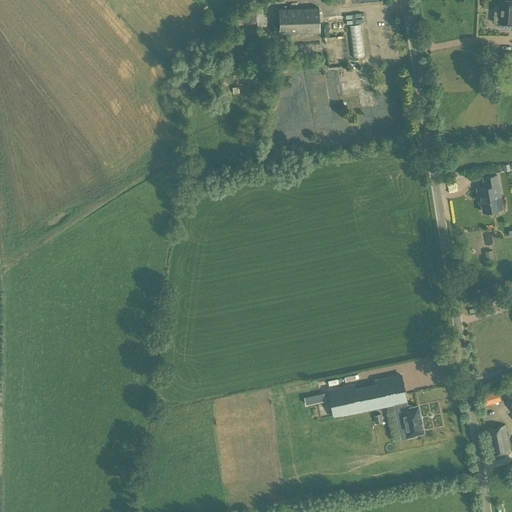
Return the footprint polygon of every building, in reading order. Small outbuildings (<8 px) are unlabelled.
[(511,0),(499,0),(499,6),(494,6),(494,14),(499,14),(498,27),(511,27),(511,0)] [(318,7),(278,8),(279,33),(280,33),(281,40),(287,40),(287,33),(319,31),(318,7)] [(239,17),(236,17),(236,25),(256,24),(256,25),(266,25),(265,8),(255,8),(255,10),(239,11),(239,17)] [(361,25),(348,26),(350,57),(364,57),(361,25)] [(227,29),(213,46),(221,55),(235,35),(227,29)] [(319,42),(287,44),(288,56),(320,54),(319,42)] [(212,51),(203,59),(205,61),(214,53),(212,51)] [(511,70),(494,70),(494,85),(511,84),(511,70)] [(484,187),(476,188),(479,202),(480,201),(482,211),(489,210),(490,212),(492,213),(494,213),(495,212),(497,211),(497,209),(498,209),(496,199),(500,198),(496,175),(483,177),(484,187)] [(492,251),(484,252),(485,261),(494,260),(492,251)] [(354,384),(327,390),(333,417),(394,404),(399,428),(403,427),(406,438),(415,436),(415,434),(423,432),(417,405),(409,407),(409,405),(406,406),(405,401),(406,401),(400,375),(374,380),(375,385),(355,389),(354,384)] [(509,383),(499,386),(502,393),(511,390),(509,383)] [(496,390),(479,395),(482,406),(500,401),(496,390)] [(323,393),(303,397),(305,404),(324,400),(323,393)] [(380,415),(374,416),(375,423),(382,422),(380,415)] [(505,425),(484,429),(490,455),(510,451),(505,425)]
